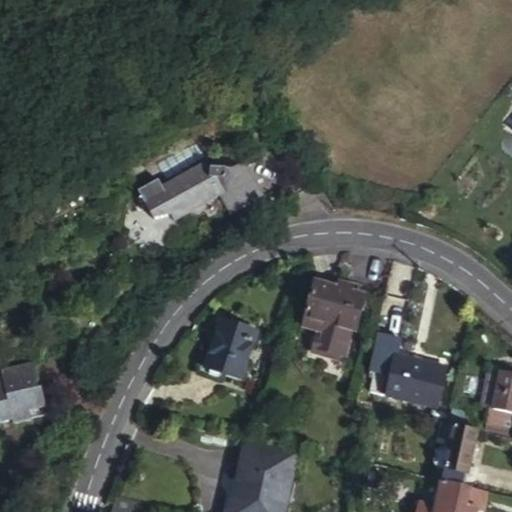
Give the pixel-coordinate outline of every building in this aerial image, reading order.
[(164,187),(160,179),(138,191),(154,220),(172,219),(175,224),(225,197),(235,215),(261,200),(243,164),(233,169),(213,167),(210,162),(164,187)] [(405,280),(392,276),(384,305),(398,309),(405,280)] [(366,294),(318,280),(305,328),(326,334),(329,324),(350,329),(356,331),(366,294)] [(257,327),(221,316),(206,365),(242,376),(257,327)] [(343,357),(350,329),(329,324),(326,334),(324,338),(318,337),(313,354),(328,358),(329,353),(343,357)] [(396,356),(387,396),(437,407),(446,368),(396,356)] [(38,365),(23,368),(50,400),(47,389),(45,389),(38,365)] [(50,400),(23,368),(7,373),(8,375),(0,376),(0,433),(6,424),(17,420),(19,426),(37,421),(36,415),(53,410),(50,400)] [(490,425),(511,429),(511,375),(488,370),(480,407),(490,409),(486,423),(490,425)] [(451,424),(475,430),(477,420),(453,415),(451,424)] [(447,467),(444,481),(468,486),(480,431),(475,430),(451,424),(443,422),(440,438),(449,440),(447,448),(445,447),(440,450),(437,461),(441,466),(447,467)] [(511,429),(490,425),(489,433),(511,437),(511,429)] [(282,447),(252,441),(247,466),(244,466),(233,511),(271,511),(280,475),(276,473),(278,464),(282,447)] [(295,468),(299,451),(282,447),(278,464),(295,468)] [(468,486),(444,481),(436,511),(474,511),(476,509),(469,507),(473,487),(468,486)] [(487,491),(473,487),(469,507),(476,509),(483,511),(487,491)]
